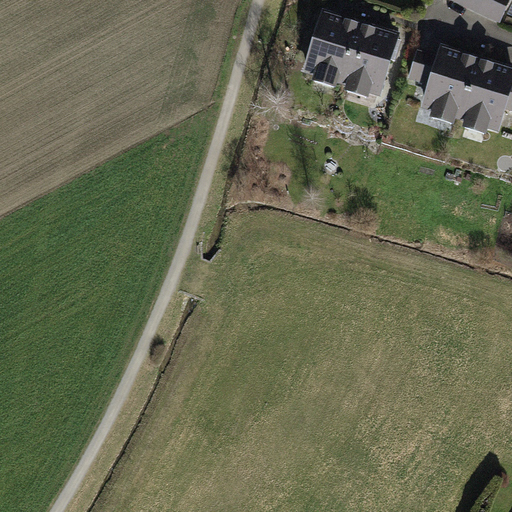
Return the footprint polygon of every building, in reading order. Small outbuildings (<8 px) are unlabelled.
[(507,0),(453,0),(498,21),(507,0)] [(360,27),(326,17),(308,72),(342,82),(360,27)] [(395,38),(360,27),(342,82),(378,93),(395,38)] [(478,63),(444,52),(441,59),(420,52),(411,78),(433,85),(426,107),(461,118),(478,63)] [(511,76),(511,73),(478,63),(461,118),(496,128),(502,107),(511,109),(511,81),(511,76)]
